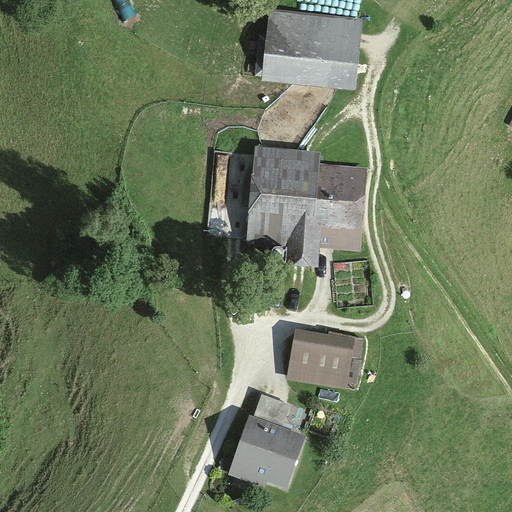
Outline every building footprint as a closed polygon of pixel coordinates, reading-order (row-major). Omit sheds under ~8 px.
[(363,20),(270,10),(262,82),(355,92),(363,20)] [(361,253),(368,169),(319,165),(320,154),(255,149),(247,245),(287,249),(286,266),(318,269),(320,250),(361,253)] [(329,337),(296,331),(287,381),(347,391),(347,389),(355,390),(364,339),(329,333),(329,337)] [(262,396),(253,419),(291,433),(293,427),(285,424),(291,406),(262,396)] [(253,419),(249,418),(229,476),(265,489),(266,484),(288,492),(307,438),(291,433),(253,419)]
